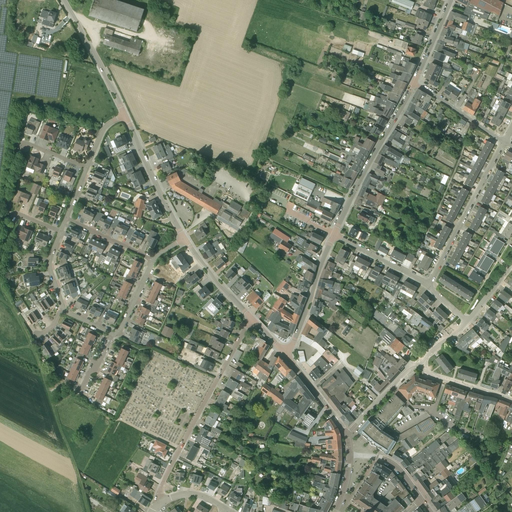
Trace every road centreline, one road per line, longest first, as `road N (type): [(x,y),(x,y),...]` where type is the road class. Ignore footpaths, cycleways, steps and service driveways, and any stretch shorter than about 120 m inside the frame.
road 1 (residential): [(250,318),(180,446),(158,505)]
road 2 (tertiary): [(333,234),(413,82)]
road 3 (residential): [(428,285),(504,140)]
road 4 (residential): [(76,21),(160,37),(211,62)]
road 5 (tertiary): [(184,239),(124,114)]
road 6 (tertiary): [(283,353),(333,234)]
